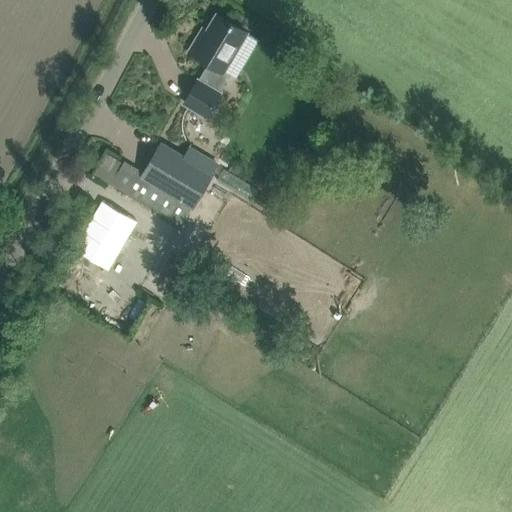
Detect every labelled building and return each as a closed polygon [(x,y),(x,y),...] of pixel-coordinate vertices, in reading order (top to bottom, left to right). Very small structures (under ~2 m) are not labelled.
[(226,70),(248,33),(217,15),(203,39),(199,36),(190,51),(209,63),(185,102),(208,116),(222,92),(220,91),(231,73),(226,70)] [(140,198),(182,223),(192,206),(193,207),(218,164),(217,164),(213,172),(162,142),(141,176),(150,182),(140,198)] [(118,275),(146,225),(109,205),(81,254),(118,275)] [(164,397),(161,406),(181,413),(184,404),(164,397)] [(161,419),(139,456),(233,511),(246,511),(265,481),(161,419)]
